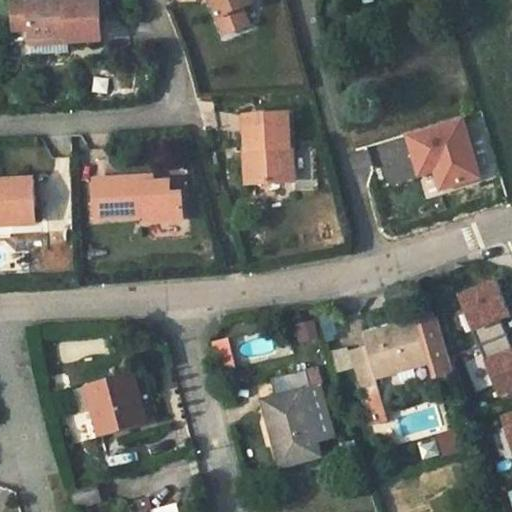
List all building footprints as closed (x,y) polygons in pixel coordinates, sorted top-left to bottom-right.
[(31,30),(32,39),(33,55),(69,53),(68,43),(102,41),(99,0),(63,0),(13,3),(15,31),(31,30)] [(211,0),(226,34),(250,24),(243,7),(255,3),(253,0),(211,0)] [(290,113),(246,116),(249,155),(254,155),(257,188),(296,186),(294,151),(292,152),(290,113)] [(418,164),(434,159),(443,188),(482,176),(466,125),(463,116),(408,133),(418,164)] [(249,155),(247,155),(247,165),(245,165),(247,188),(257,188),(254,155),(249,155)] [(0,218),(1,225),(1,227),(38,224),(34,177),(0,179),(0,218)] [(169,180),(155,182),(145,183),(145,177),(95,180),(98,220),(146,217),(147,223),(184,220),(182,193),(170,193),(169,180)] [(511,315),(497,281),(460,296),(501,396),(511,391),(511,344),(501,319),(511,315)] [(363,397),(380,392),(376,379),(431,362),(433,371),(453,365),(437,312),(363,335),(366,347),(371,361),(353,366),(363,397)] [(297,342),(317,341),(315,322),(296,323),(297,342)] [(228,338),(216,341),(223,367),(235,364),(228,338)] [(371,361),(366,347),(349,352),(353,366),(371,361)] [(310,368),(303,371),(308,388),(300,390),(315,441),(320,439),(318,432),(327,429),(310,368)] [(308,388),(303,371),(270,380),(275,398),(264,400),(282,466),(319,456),(315,441),(300,390),(308,388)] [(148,426),(134,374),(87,386),(100,437),(148,426)] [(380,392),(363,397),(367,411),(371,425),(389,420),(380,392)] [(511,414),(503,417),(511,445),(511,414)] [(457,432),(438,434),(440,453),(459,452),(457,432)] [(95,483),(70,489),(74,505),(99,498),(95,483)]
